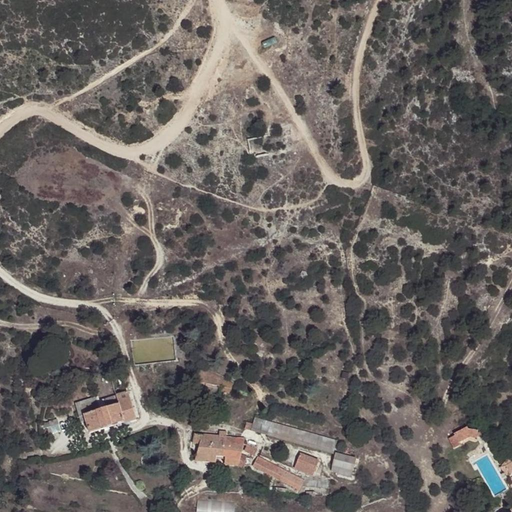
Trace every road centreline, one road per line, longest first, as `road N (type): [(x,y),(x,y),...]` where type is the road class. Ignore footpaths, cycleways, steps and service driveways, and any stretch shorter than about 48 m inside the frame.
road 1 (track): [(223,23),(266,66),(323,171),(337,183),(356,184),(366,169),(357,73),(382,0)]
road 2 (track): [(0,272),(44,302),(104,312),(144,412),(184,431),(189,462),(203,470),(173,511)]
road 3 (track): [(0,125),(29,108),(115,150),(140,152),(174,131),(205,81),(223,23),(214,0)]
